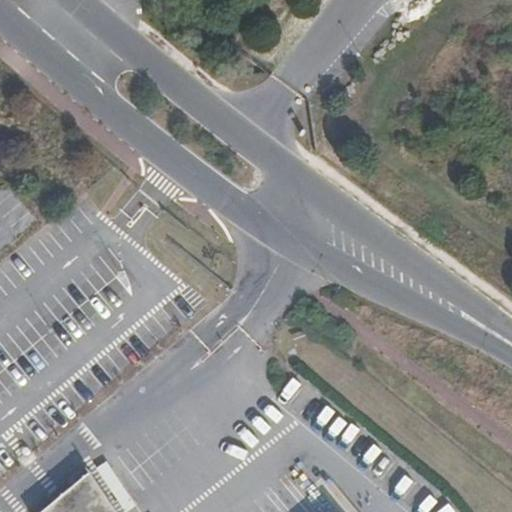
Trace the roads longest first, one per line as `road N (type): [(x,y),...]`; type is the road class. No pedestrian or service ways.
road 1 (unclassified): [(0,11),(263,223),(511,352)]
road 2 (unclassified): [(511,339),(70,0)]
